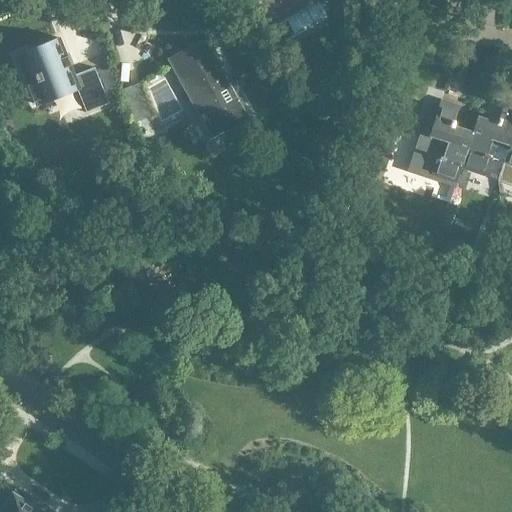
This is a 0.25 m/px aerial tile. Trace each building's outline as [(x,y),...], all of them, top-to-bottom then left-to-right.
[(107,104),(92,68),(70,76),(56,38),(12,55),(31,104),(74,87),(84,113),(107,104)] [(167,59),(211,138),(247,117),(204,39),(167,59)] [(152,117),(138,83),(119,91),(133,124),(152,117)] [(459,167),(470,132),(451,126),(458,105),(439,99),(427,135),(446,142),(441,158),(438,156),(437,158),(436,157),(430,175),(454,183),(459,167)] [(470,132),(459,167),(486,176),(492,157),(488,156),(489,155),(485,154),(491,138),(510,145),(511,138),(511,106),(502,103),(495,124),(475,117),(470,132)] [(511,138),(510,145),(503,165),(511,168),(511,138)] [(25,274),(27,288),(56,284),(54,270),(25,274)] [(35,511),(11,496),(0,511),(35,511)]
